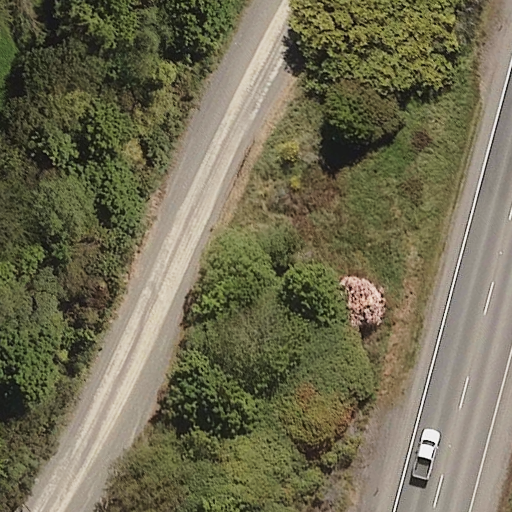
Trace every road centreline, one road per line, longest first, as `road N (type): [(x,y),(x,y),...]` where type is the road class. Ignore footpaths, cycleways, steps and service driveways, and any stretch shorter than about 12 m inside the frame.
road 1 (unclassified): [(52,511),(131,367),(192,216),(303,0)]
road 2 (trunk): [(429,511),(511,212)]
